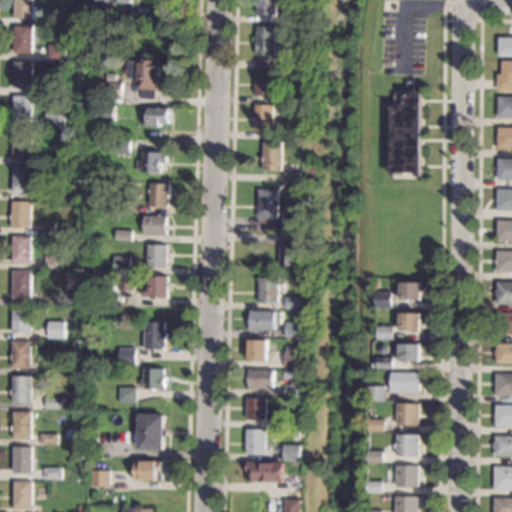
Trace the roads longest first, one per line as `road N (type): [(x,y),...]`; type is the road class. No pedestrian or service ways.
road 1 (tertiary): [(203,511),(215,0)]
road 2 (residential): [(462,511),(467,7)]
